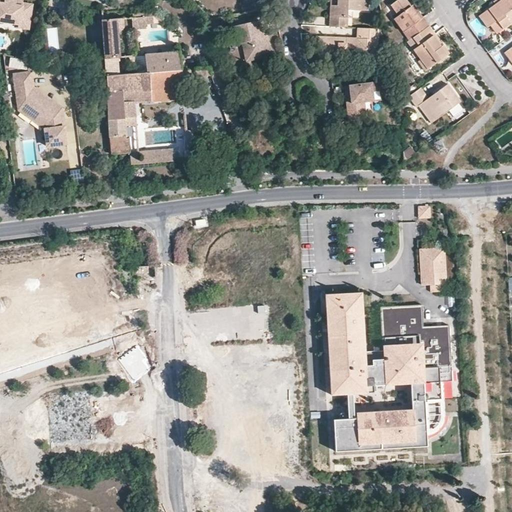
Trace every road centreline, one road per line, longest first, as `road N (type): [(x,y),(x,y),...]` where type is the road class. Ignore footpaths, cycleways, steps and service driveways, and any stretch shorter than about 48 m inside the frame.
road 1 (residential): [(488,511),(477,189)]
road 2 (residential): [(477,189),(321,192),(163,208)]
road 3 (unknown): [(180,462),(301,478),(487,487)]
road 4 (residential): [(172,325),(182,511)]
road 5 (residential): [(0,381),(172,325)]
road 6 (residential): [(163,208),(0,227)]
road 7 (residential): [(295,54),(296,118),(317,123),(326,104),(302,61)]
